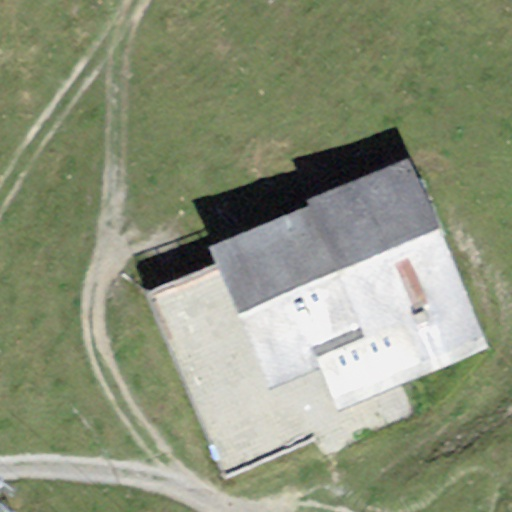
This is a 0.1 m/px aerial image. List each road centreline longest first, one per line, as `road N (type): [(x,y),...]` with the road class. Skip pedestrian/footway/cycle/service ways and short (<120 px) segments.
road 1 (track): [(193,494),(92,339),(90,299)]
road 2 (track): [(193,494),(21,472),(0,480)]
road 3 (track): [(90,299),(111,258),(181,234)]
